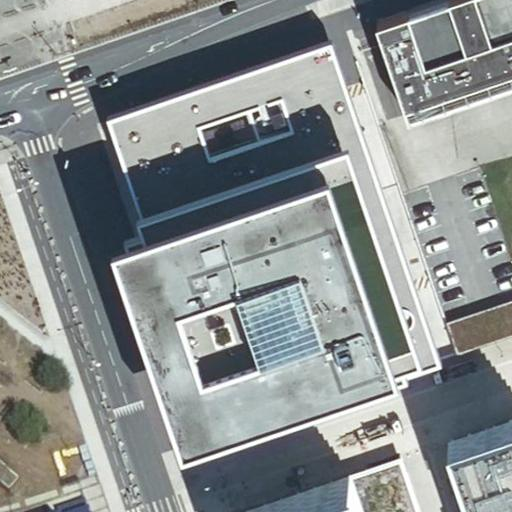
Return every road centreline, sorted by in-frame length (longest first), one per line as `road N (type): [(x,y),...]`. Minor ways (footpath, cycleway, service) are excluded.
road 1 (residential): [(20,97),(163,511)]
road 2 (tertiary): [(288,0),(20,97)]
